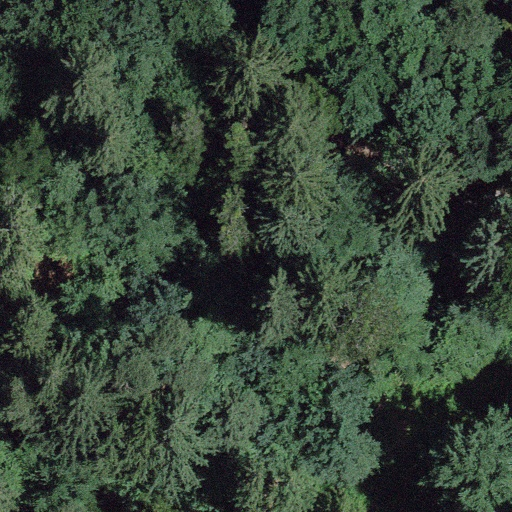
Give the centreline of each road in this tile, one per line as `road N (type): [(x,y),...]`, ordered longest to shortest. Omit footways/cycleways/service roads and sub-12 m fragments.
road 1 (track): [(0,43),(271,116),(511,211)]
road 2 (track): [(511,421),(368,511)]
